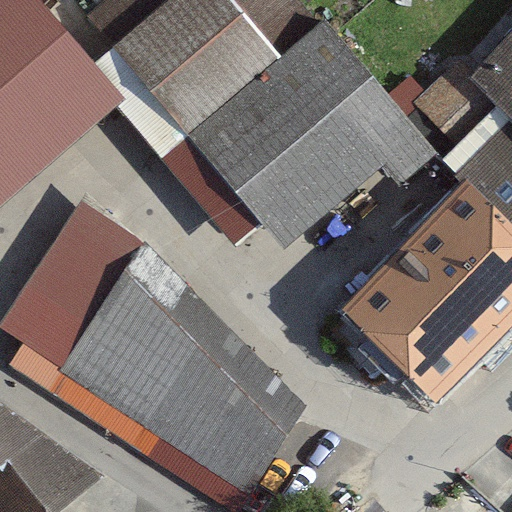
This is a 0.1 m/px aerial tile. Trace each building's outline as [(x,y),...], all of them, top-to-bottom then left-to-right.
[(38,0),(10,0),(0,9),(0,212),(128,106),(38,0)] [(234,0),(286,60),(321,31),(295,0),(111,0),(91,17),(118,49),(176,0),(234,0)] [(286,60),(234,0),(176,0),(118,49),(192,138),(286,60)] [(403,189),(440,157),(326,25),(321,31),(286,60),(192,138),(290,251),(386,169),(403,189)] [(511,119),(511,42),(476,82),(511,119)] [(511,133),(462,182),(469,189),(473,185),(511,224),(511,133)] [(347,310),(440,404),(511,331),(511,224),(473,185),(469,189),(347,310)] [(73,381),(256,502),(314,404),(163,248),(73,381)] [(52,511),(63,511),(109,476),(0,411),(0,478),(5,485),(21,473),(52,511)] [(0,511),(52,511),(21,473),(5,485),(0,478),(0,511)] [(504,511),(511,511),(511,474),(490,499),(504,511)]
